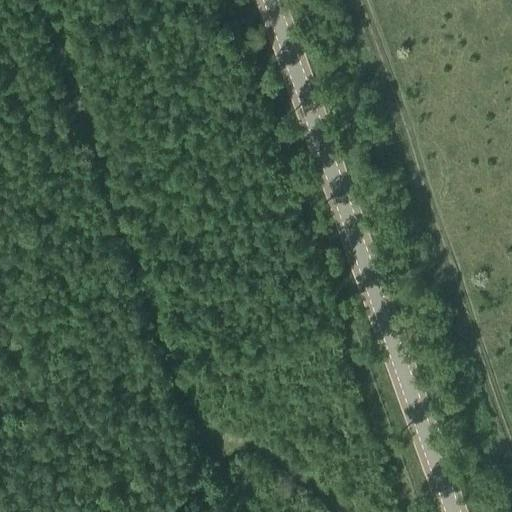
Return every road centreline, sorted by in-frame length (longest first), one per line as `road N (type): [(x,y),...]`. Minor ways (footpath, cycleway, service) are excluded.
road 1 (track): [(45,0),(191,431),(214,450),(249,445),(344,511)]
road 2 (secondary): [(451,511),(269,0)]
road 3 (track): [(511,415),(364,0)]
